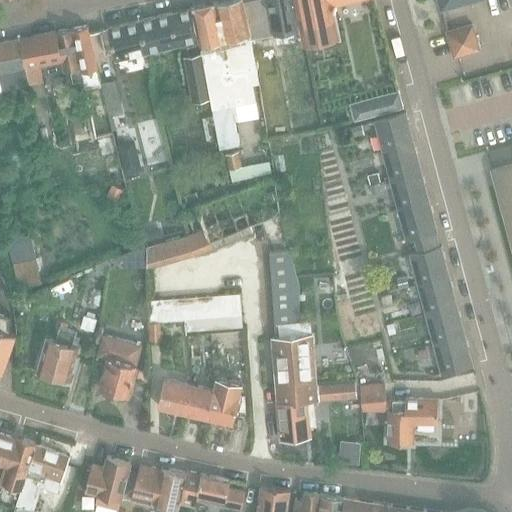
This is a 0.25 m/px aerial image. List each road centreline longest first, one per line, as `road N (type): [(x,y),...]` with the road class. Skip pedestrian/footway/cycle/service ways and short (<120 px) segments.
road 1 (residential): [(393,0),(499,395),(506,449),(497,501)]
road 2 (residential): [(497,501),(172,454),(0,401)]
